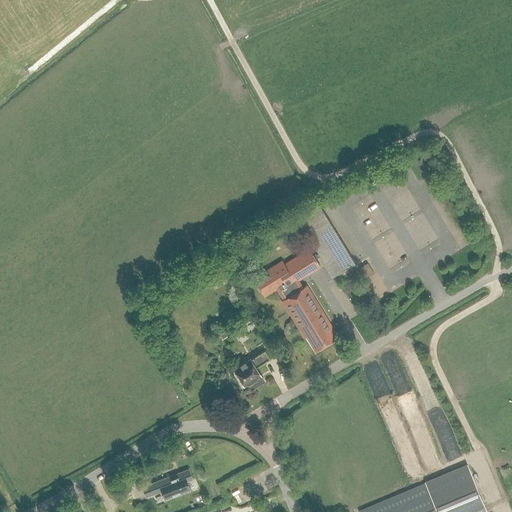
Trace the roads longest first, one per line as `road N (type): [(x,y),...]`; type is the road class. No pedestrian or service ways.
road 1 (unclassified): [(275,405),(511,269)]
road 2 (unclassified): [(36,511),(169,432),(232,429)]
